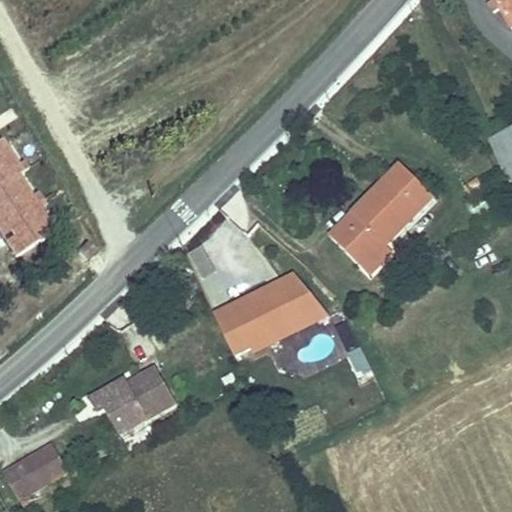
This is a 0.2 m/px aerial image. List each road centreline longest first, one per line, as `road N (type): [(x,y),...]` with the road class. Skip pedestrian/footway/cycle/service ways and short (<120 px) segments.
road 1 (tertiary): [(0,377),(273,121),(383,0)]
road 2 (track): [(122,266),(0,40)]
